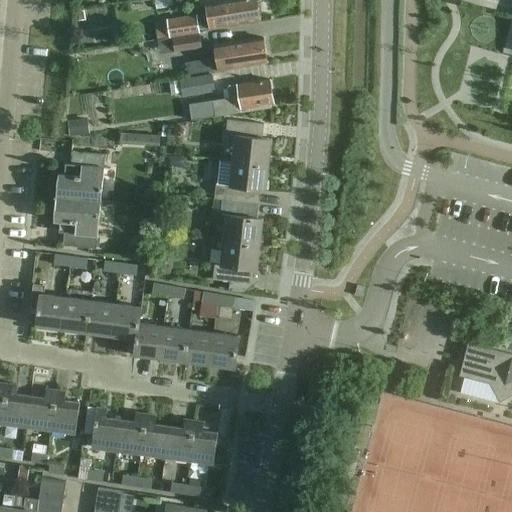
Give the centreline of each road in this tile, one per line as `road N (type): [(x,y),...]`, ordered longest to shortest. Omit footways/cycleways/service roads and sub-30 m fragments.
road 1 (tertiary): [(281,401),(322,92),(324,0)]
road 2 (residential): [(0,345),(74,360),(104,376),(281,401)]
road 3 (residential): [(0,210),(18,0)]
